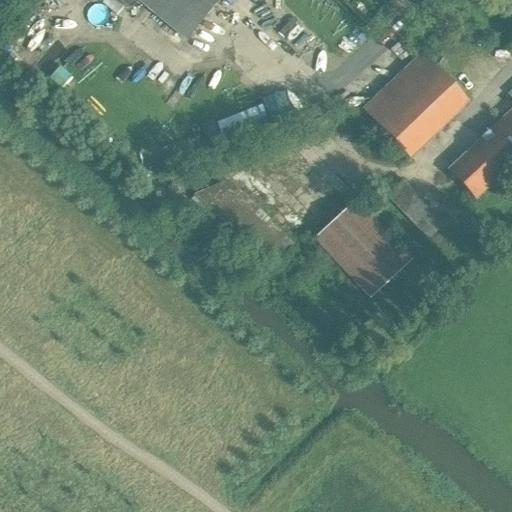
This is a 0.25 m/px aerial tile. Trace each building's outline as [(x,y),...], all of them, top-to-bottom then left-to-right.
[(218,0),(134,0),(185,41),(218,0)] [(409,159),(468,105),(420,55),(362,110),(409,159)] [(50,78),(60,87),(69,77),(59,68),(50,78)] [(511,109),(449,170),(475,199),(511,165),(511,91),(508,95),(511,99),(511,109)] [(442,224),(402,180),(387,194),(428,238),(442,224)] [(293,249),(220,184),(194,195),(272,271),(293,249)] [(369,300),(411,261),(355,200),(313,239),(369,300)]
